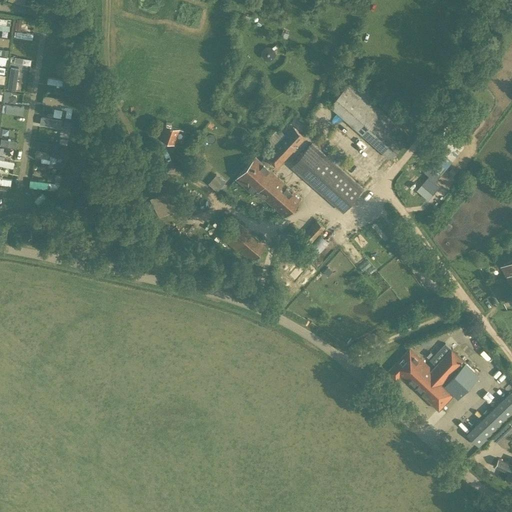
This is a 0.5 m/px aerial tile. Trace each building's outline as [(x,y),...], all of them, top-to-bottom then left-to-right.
[(0,28),(9,30),(11,18),(0,16),(0,28)] [(0,35),(0,43),(11,45),(12,37),(0,35)] [(0,53),(10,55),(11,48),(0,46),(0,53)] [(31,57),(32,50),(16,48),(15,55),(31,57)] [(0,62),(9,63),(10,55),(0,54),(0,62)] [(0,72),(0,82),(7,84),(9,75),(0,72)] [(49,83),(66,85),(66,79),(50,76),(49,83)] [(357,82),(366,90),(363,94),(349,82),(329,105),(389,158),(409,135),(412,132),(378,102),(380,100),(375,94),(370,100),(368,99),(372,95),(368,91),(371,87),(360,78),(357,82)] [(19,104),(20,92),(9,91),(8,103),(19,104)] [(46,96),(46,103),(69,104),(69,96),(46,96)] [(25,112),(26,106),(7,103),(6,110),(25,112)] [(67,106),(66,115),(74,117),(76,108),(67,106)] [(156,138),(174,144),(179,129),(165,123),(163,129),(159,128),(156,138)] [(253,194),(256,191),(284,216),(301,197),(273,172),(267,166),(271,162),(277,167),(305,137),(292,126),(285,134),(278,128),(276,130),(269,137),(270,143),(273,146),(260,160),(255,156),(235,178),(253,194)] [(424,172),(428,176),(416,190),(428,200),(440,185),(435,181),(464,145),(453,135),(451,138),(446,135),(437,147),(441,151),(424,172)] [(18,147),(20,140),(4,137),(3,144),(18,147)] [(291,166),(342,212),(364,188),(312,142),(291,166)] [(0,157),(0,164),(16,168),(17,161),(0,157)] [(219,173),(211,182),(221,190),(229,181),(219,173)] [(0,176),(0,182),(13,184),(14,178),(0,176)] [(131,199),(140,222),(158,215),(159,216),(182,207),(171,177),(147,186),(149,190),(131,199)] [(316,220),(299,241),(301,242),(297,249),(302,253),(325,227),(316,220)] [(240,224),(239,224),(235,221),(222,236),(233,246),(249,260),(252,256),(254,258),(265,246),(240,224)] [(506,275),(511,285),(511,258),(500,266),(506,275)] [(288,275),(297,284),(300,280),(298,278),(309,268),(302,261),(288,275)] [(409,348),(387,372),(396,380),(402,373),(406,376),(405,377),(438,407),(452,392),(457,397),(478,375),(450,349),(444,343),(429,359),(436,365),(432,369),(409,348)] [(511,392),(510,391),(466,433),(478,446),(511,412),(511,392)] [(511,416),(491,437),(496,442),(511,426),(511,416)] [(498,458),(495,466),(508,472),(506,478),(511,480),(511,463),(511,464),(498,458)]
